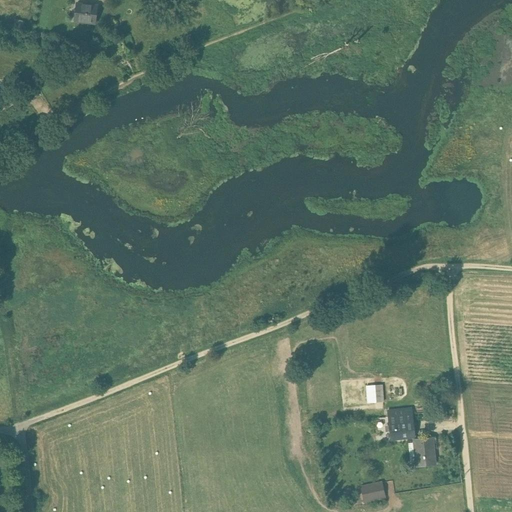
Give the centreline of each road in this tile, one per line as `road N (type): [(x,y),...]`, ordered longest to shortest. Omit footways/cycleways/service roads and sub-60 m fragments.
road 1 (track): [(0,431),(443,262),(511,268)]
road 2 (residential): [(443,262),(469,511)]
